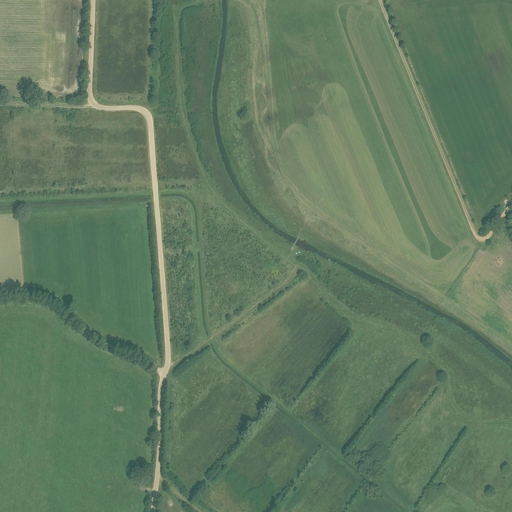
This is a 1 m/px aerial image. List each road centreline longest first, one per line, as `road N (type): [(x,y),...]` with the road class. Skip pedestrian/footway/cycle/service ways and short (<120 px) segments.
road 1 (track): [(511,207),(477,239),(380,0)]
road 2 (track): [(161,373),(167,360),(154,185)]
road 3 (track): [(161,373),(42,299),(0,299)]
road 4 (track): [(289,277),(167,369)]
road 5 (track): [(154,185),(146,111),(87,107)]
